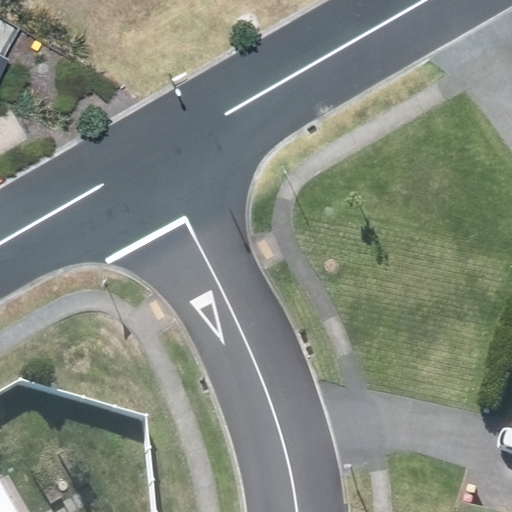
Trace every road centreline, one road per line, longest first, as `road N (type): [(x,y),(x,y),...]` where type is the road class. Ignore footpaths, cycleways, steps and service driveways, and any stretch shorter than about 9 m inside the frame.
road 1 (residential): [(156,157),(266,378),(297,511)]
road 2 (residential): [(156,157),(432,0)]
road 3 (residential): [(0,246),(156,157)]
